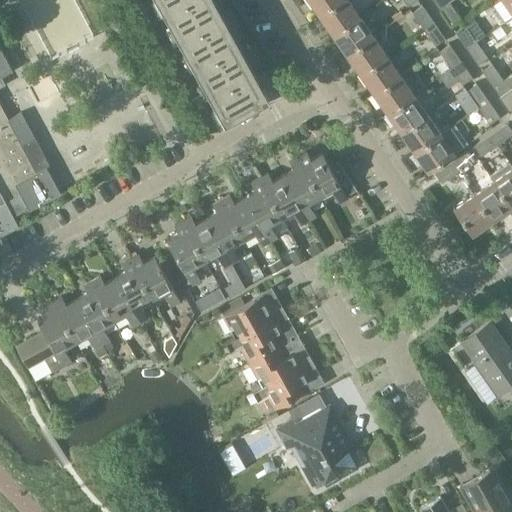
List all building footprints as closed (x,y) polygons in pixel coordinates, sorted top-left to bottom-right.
[(157,0),(224,121),(268,96),(263,87),(258,90),(208,0),(157,0)] [(309,0),(320,14),(340,0),(309,0)] [(340,0),(320,14),(333,34),(361,15),(350,0),(340,0)] [(462,17),(450,1),(440,8),(452,24),(462,17)] [(424,27),(433,21),(421,4),(412,11),(424,27)] [(347,54),(374,34),(361,15),(333,34),(347,54)] [(445,38),(433,21),(424,27),(435,44),(445,38)] [(467,46),(477,40),(466,23),(456,30),(467,46)] [(347,54),(360,73),(387,54),(374,34),(347,54)] [(488,56),(477,40),(467,46),(479,63),(488,56)] [(451,67),(460,61),(449,44),(440,51),(451,67)] [(0,234),(19,225),(13,215),(28,207),(29,209),(60,192),(60,191),(47,167),(50,165),(21,111),(8,118),(3,109),(0,103),(0,86),(5,84),(1,76),(13,69),(0,45),(0,234)] [(400,74),(410,67),(409,67),(406,69),(399,59),(393,62),(387,54),(360,73),(374,93),(400,74)] [(472,77),(460,61),(451,67),(463,83),(472,77)] [(493,63),(483,69),(495,86),(509,76),(509,75),(504,79),(493,63)] [(374,93),(387,112),(414,93),(407,83),(416,77),(410,67),(400,74),(374,93)] [(511,79),(509,76),(495,86),(501,95),(511,87),(511,79)] [(479,106),(488,100),(476,83),(467,90),(479,106)] [(511,87),(501,95),(510,109),(511,107),(511,87)] [(387,112),(401,132),(428,112),(414,93),(387,112)] [(500,117),(488,100),(479,106),(491,123),(500,117)] [(401,132),(414,151),(441,132),(428,112),(401,132)] [(492,134),(498,143),(511,133),(511,127),(508,122),(492,134)] [(455,152),(441,132),(414,151),(428,171),(455,152)] [(498,143),(492,134),(475,145),(481,155),(498,143)] [(299,155),(321,195),(332,188),(340,202),(349,198),(347,195),(356,189),(337,161),(331,165),(324,152),(313,158),(309,150),(299,155)] [(452,161),(459,171),(475,160),(468,150),(452,161)] [(296,167),(285,173),(310,219),(318,215),(310,201),(321,195),(299,155),(292,159),(296,167)] [(459,171),(452,161),(436,172),(442,182),(459,171)] [(511,165),(493,179),(511,206),(511,205),(511,165)] [(301,224),(310,219),(285,173),(275,179),(270,171),(261,176),(283,216),(293,210),(301,224)] [(257,189),(246,195),(271,241),(279,236),(271,222),(283,216),(261,176),(253,181),(257,189)] [(473,193),(492,219),(511,206),(493,179),(473,193)] [(263,245),(271,241),(246,195),(236,201),(231,193),(222,198),(244,237),(255,231),(263,245)] [(492,219),(473,193),(453,207),(472,234),(492,219)] [(219,210),(208,216),(233,262),(240,258),(232,244),(244,237),(222,198),(214,202),(219,210)] [(193,214),(185,219),(206,258),(217,252),(225,266),(233,262),(208,216),(198,222),(193,214)] [(194,265),(206,258),(185,219),(176,223),(181,231),(168,238),(194,284),(202,279),(194,265)] [(289,252),(296,265),(304,261),(297,248),(289,252)] [(132,258),(154,298),(166,291),(174,305),(183,300),(157,254),(145,261),(141,253),(132,258)] [(129,269),(117,276),(142,322),(151,317),(143,303),(154,298),(132,258),(125,262),(129,269)] [(269,265),(272,272),(283,266),(280,259),(269,265)] [(102,274),(93,279),(115,319),(128,312),(135,326),(142,322),(117,276),(106,281),(102,274)] [(79,297),(104,344),(112,339),(105,325),(115,319),(93,279),(85,284),(89,291),(79,297)] [(237,283),(226,289),(229,295),(240,289),(237,283)] [(245,303),(224,315),(236,336),(236,337),(285,309),(278,297),(269,302),(264,293),(245,303)] [(63,295),(55,300),(77,340),(89,334),(97,347),(101,345),(104,344),(79,297),(68,303),(63,295)] [(241,296),(220,308),(224,315),(245,303),(241,296)] [(65,347),(77,340),(55,300),(46,305),(51,312),(39,319),(44,329),(15,344),(28,367),(45,358),(52,372),(73,361),(65,347)] [(236,336),(226,342),(231,351),(241,345),(244,350),(249,359),(265,349),(268,355),(282,347),(279,341),(282,340),(277,331),(292,322),(285,309),(236,337),(236,336)] [(460,341),(475,362),(464,369),(486,401),(511,383),(511,352),(490,320),(460,341)] [(164,341),(164,349),(168,355),(175,343),(171,337),(164,341)] [(97,347),(94,349),(98,356),(105,352),(101,345),(97,347)] [(265,349),(249,359),(263,385),(264,386),(313,358),(306,346),(287,356),(282,347),(268,355),(265,349)] [(148,355),(152,361),(152,362),(154,361),(159,358),(155,351),(148,355)] [(263,385),(254,390),(259,400),(269,394),(276,407),(298,395),(307,390),(302,381),(320,371),(313,358),(264,386),(263,385)] [(307,390),(298,395),(300,399),(309,394),(307,390)] [(355,446),(354,445),(331,404),(304,420),(302,416),(278,429),(289,448),(296,444),(306,462),(303,464),(314,485),(337,472),(340,477),(359,467),(349,449),(355,446)] [(491,511),(511,511),(511,497),(496,470),(491,468),(482,473),(483,475),(465,485),(464,483),(461,485),(476,511),(488,505),(491,511)] [(467,511),(463,505),(451,511),(449,511),(440,495),(419,507),(422,511),(467,511)]
